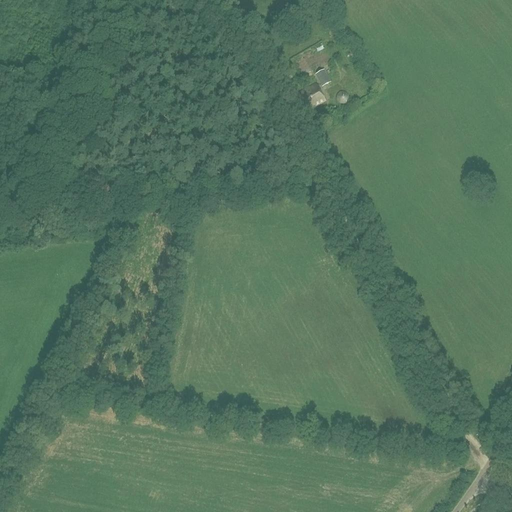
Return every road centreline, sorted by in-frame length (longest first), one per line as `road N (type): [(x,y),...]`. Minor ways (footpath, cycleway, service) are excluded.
road 1 (track): [(487,468),(323,183)]
road 2 (track): [(192,0),(246,55),(323,183)]
